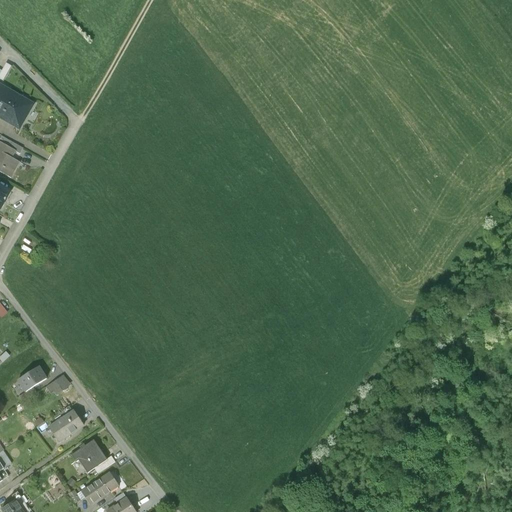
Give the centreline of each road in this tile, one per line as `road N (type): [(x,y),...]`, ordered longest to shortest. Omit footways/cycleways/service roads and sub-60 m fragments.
road 1 (residential): [(0,263),(77,122)]
road 2 (track): [(77,122),(149,0)]
